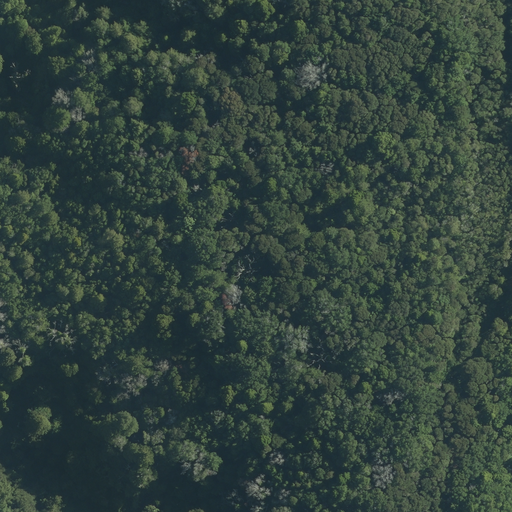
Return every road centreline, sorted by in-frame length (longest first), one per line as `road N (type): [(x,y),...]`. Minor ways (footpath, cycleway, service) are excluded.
road 1 (track): [(511,256),(483,152),(464,0)]
road 2 (track): [(473,511),(467,498),(511,338)]
